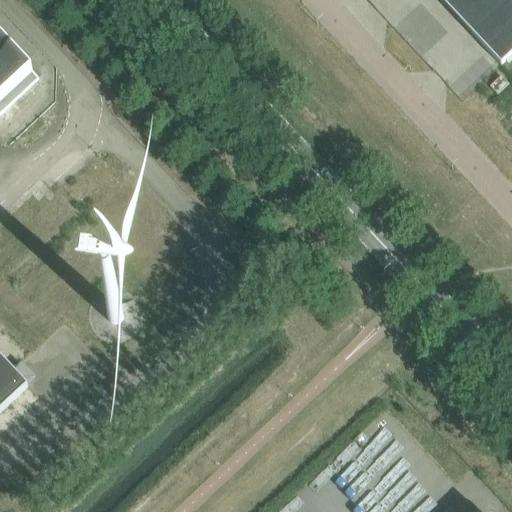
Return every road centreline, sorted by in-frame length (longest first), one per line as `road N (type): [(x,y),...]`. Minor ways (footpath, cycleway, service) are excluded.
road 1 (tertiary): [(511,377),(159,0)]
road 2 (unclassified): [(511,212),(313,0)]
